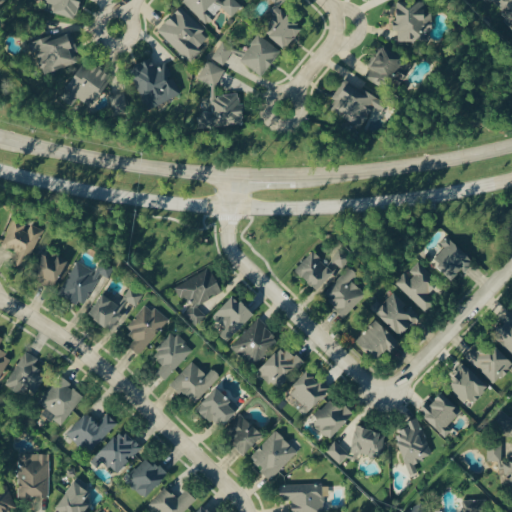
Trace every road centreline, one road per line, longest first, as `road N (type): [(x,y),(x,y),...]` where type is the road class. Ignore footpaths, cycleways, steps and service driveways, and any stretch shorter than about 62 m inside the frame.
road 1 (secondary): [(0,173),(228,213),(410,207),(511,185)]
road 2 (residential): [(248,511),(97,364),(0,302)]
road 3 (residential): [(232,176),(230,245),(241,265),(384,395)]
road 4 (secondary): [(511,145),(337,175),(232,176)]
road 5 (secondary): [(232,176),(86,161),(0,137)]
road 6 (residential): [(384,395),(511,260)]
road 7 (residential): [(324,0),(346,26),(283,110)]
